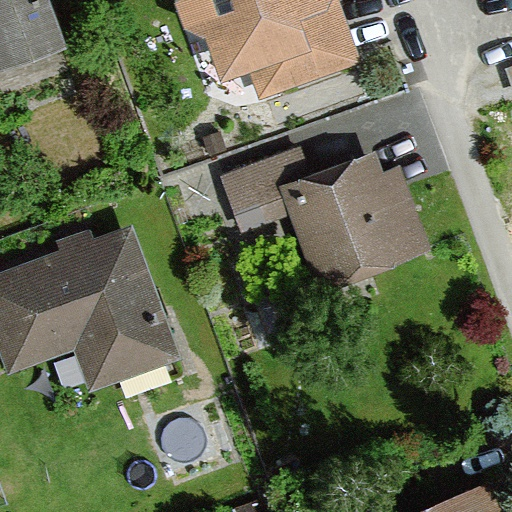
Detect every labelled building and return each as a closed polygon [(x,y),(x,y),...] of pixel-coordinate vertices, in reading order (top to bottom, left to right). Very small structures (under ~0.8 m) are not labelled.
[(0,0),(0,72),(53,55),(35,0),(0,0)] [(175,0),(171,12),(179,40),(201,48),(216,90),(247,79),(257,108),(356,73),(330,0),(175,0)] [(308,181),(296,154),(222,185),(244,238),(287,221),(318,295),(408,258),(366,157),(308,181)] [(175,367),(126,235),(86,249),(82,238),(52,249),(55,257),(0,277),(0,370),(5,383),(73,358),(88,399),(175,367)] [(493,511),(485,489),(421,511),(493,511)]
